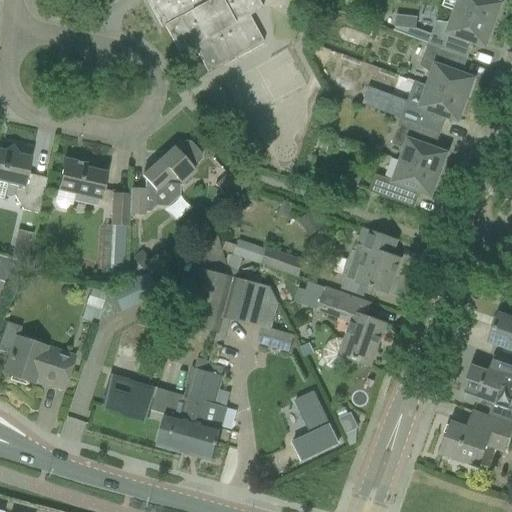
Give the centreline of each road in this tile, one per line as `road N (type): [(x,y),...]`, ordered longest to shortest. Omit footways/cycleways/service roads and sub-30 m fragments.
road 1 (residential): [(11,31),(135,54),(155,78),(154,94),(143,120),(114,131),(22,109),(5,86)]
road 2 (residential): [(372,511),(460,256)]
road 3 (tertiary): [(213,511),(0,445)]
road 4 (residential): [(460,256),(511,92)]
